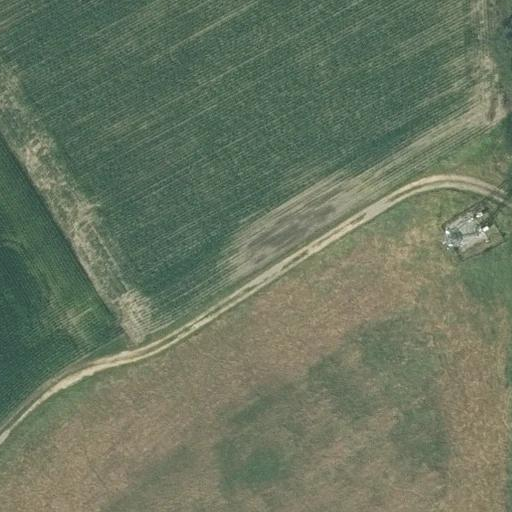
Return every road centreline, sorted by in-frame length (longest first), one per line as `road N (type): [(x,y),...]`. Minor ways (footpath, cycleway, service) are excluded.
road 1 (track): [(0,433),(49,381),(137,357),(303,252)]
road 2 (track): [(511,201),(474,180),(436,178),(303,252)]
